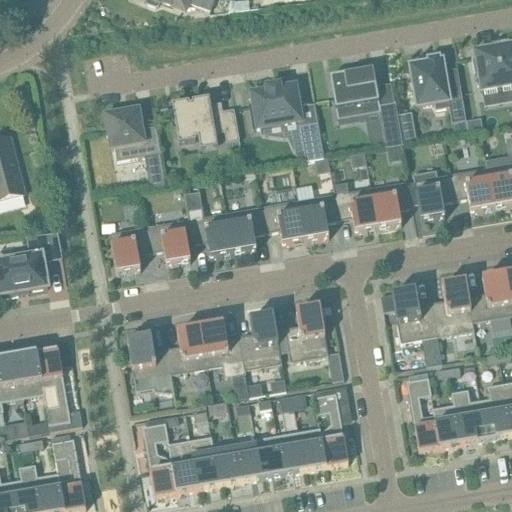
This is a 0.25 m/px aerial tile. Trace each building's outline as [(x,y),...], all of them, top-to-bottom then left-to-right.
[(146,0),(147,0),(145,4),(147,8),(155,11),(159,9),(160,5),(185,14),(188,6),(212,15),(217,0),(222,0),(231,3),(232,4),(233,2),(233,0),(146,0)] [(479,77),(482,95),(511,89),(511,49),(507,50),(507,49),(494,51),(495,52),(475,56),(476,62),(473,63),(473,62),(471,62),(474,78),(476,78),(475,77),(479,77)] [(452,128),(466,125),(461,92),(447,94),(442,64),(439,65),(439,62),(428,64),(429,67),(410,70),(417,111),(435,108),(436,114),(449,112),(452,128)] [(330,81),(338,124),(379,116),(385,152),(403,149),(395,106),(394,106),(394,108),(380,110),(373,73),(330,81)] [(252,98),(258,133),(301,125),(295,91),(281,93),(280,89),(265,92),(266,95),(252,98)] [(240,145),(234,114),(223,116),(221,107),(220,107),(220,110),(211,111),(209,102),(192,104),(193,107),(190,108),(189,105),(172,108),(179,147),(196,144),(195,141),(198,141),(201,154),(218,151),(215,138),(225,137),(227,147),(240,145)] [(115,152),(117,166),(161,158),(156,131),(142,133),(139,114),(122,117),(122,113),(108,115),(109,119),(105,120),(111,153),(115,152)] [(482,123),(466,125),(468,135),(469,138),(484,135),(482,123)] [(466,125),(452,128),(454,137),(468,135),(466,125)] [(300,130),(306,166),(324,163),(318,127),(300,130)] [(416,137),(402,139),(404,149),(417,147),(416,137)] [(10,142),(0,144),(0,204),(25,198),(10,142)] [(511,168),(487,173),(494,215),(511,211),(511,168)] [(471,219),(494,215),(487,173),(451,179),(455,205),(468,203),(471,219)] [(165,179),(149,182),(151,193),(166,190),(165,179)] [(455,205),(451,179),(414,186),(421,227),(445,223),(442,208),(455,205)] [(371,193),(378,235),(401,231),(399,215),(413,213),(408,187),(371,193)] [(335,199),(339,225),(352,223),(355,239),(378,235),(371,193),(335,199)] [(335,199),(299,206),(306,247),(329,243),(326,228),(339,225),(335,199)] [(262,212),(267,238),(280,236),(283,251),(306,247),(299,206),(262,212)] [(208,248),(210,264),(233,260),(226,218),(204,222),(203,212),(187,215),(193,251),(208,248)] [(254,240),(267,238),(262,212),(226,218),(233,260),(257,256),(254,240)] [(147,232),(151,258),(164,256),(167,271),(191,267),(183,226),(147,232)] [(141,276),(138,260),(151,258),(147,232),(110,239),(117,280),(141,276)] [(48,292),(44,267),(63,263),(58,237),(26,240),(30,260),(0,265),(0,300),(2,300),(3,303),(19,300),(18,297),(48,292)] [(485,299),(469,302),(473,328),(511,321),(511,316),(506,279),(482,283),(485,299)] [(432,308),(438,342),(474,336),(473,328),(469,302),(466,286),(442,290),(445,306),(432,308)] [(392,299),(401,348),(438,342),(432,308),(419,310),(416,295),(392,299)] [(286,334),(291,367),(329,361),(321,311),(297,316),(300,331),(286,334)] [(282,369),(273,319),(250,324),(252,339),(239,342),(245,375),(246,375),(282,369)] [(245,375),(239,342),(226,344),(223,328),(200,332),(207,373),(222,371),(225,381),(246,377),(246,375),(245,375)] [(207,373),(200,332),(177,336),(180,352),(167,354),(171,380),(207,373)] [(171,380),(167,354),(154,356),(151,341),(127,345),(136,396),(155,393),(155,397),(174,398),(171,380)] [(64,388),(59,357),(38,360),(43,393),(55,391),(59,411),(46,414),(50,436),(68,433),(67,428),(71,427),(69,416),(70,416),(65,388),(64,388)] [(341,357),(330,357),(331,385),(342,385),(341,357)] [(511,365),(510,357),(499,358),(500,367),(511,365)] [(500,367),(499,358),(487,360),(488,369),(500,367)] [(43,393),(38,360),(15,364),(23,403),(44,400),(43,393)] [(23,403),(15,364),(0,366),(0,400),(1,407),(17,404),(23,403)] [(461,380),(459,371),(448,373),(450,382),(461,380)] [(450,382),(448,373),(436,376),(438,384),(450,382)] [(440,453),(433,414),(432,414),(433,421),(423,423),(419,403),(433,401),(429,377),(409,380),(410,386),(407,387),(409,397),(407,398),(412,426),(414,426),(419,457),(440,453)] [(261,388),(248,390),(248,392),(249,401),(263,399),(261,388)] [(511,440),(511,436),(504,389),(488,391),(490,404),(480,405),(487,445),(511,440)] [(348,469),(344,441),(345,441),(340,409),(349,408),(346,391),(312,397),(316,420),(329,418),(331,429),(321,438),(327,473),(348,469)] [(240,403),(249,401),(248,392),(239,393),(240,403)] [(468,395),(453,398),(462,450),(487,445),(480,405),(470,407),(468,395)] [(305,398),(292,400),(294,415),(307,413),(305,398)] [(453,398),(452,398),(454,410),(433,414),(440,453),(462,450),(453,398)] [(292,400),(280,402),(282,417),(294,415),(292,400)] [(271,402),(257,405),(259,415),(272,413),(271,402)] [(226,406),(208,409),(210,420),(228,417),(226,406)] [(196,427),(208,424),(206,416),(194,418),(196,427)] [(165,423),(166,432),(179,430),(177,420),(165,423)] [(169,446),(166,432),(165,423),(145,426),(146,432),(143,432),(145,443),(143,443),(149,475),(150,475),(155,502),(176,499),(170,463),(158,460),(156,448),(169,446)] [(327,473),(321,438),(320,433),(298,437),(305,476),(327,473)] [(305,476),(298,437),(277,440),(284,480),(305,476)] [(85,511),(81,483),(82,483),(77,455),(76,455),(74,444),(70,445),(69,439),(51,442),(55,466),(68,464),(71,484),(60,486),(59,479),(58,479),(63,511),(85,511)] [(284,480),(277,440),(255,444),(262,484),(284,480)] [(219,491),(212,451),(211,441),(189,445),(191,455),(198,495),(219,491)] [(44,452),(43,444),(31,446),(32,454),(44,452)] [(262,484),(255,444),(234,448),(241,488),(262,484)] [(198,495),(191,455),(189,445),(168,449),(170,463),(176,499),(198,495)] [(32,454),(31,446),(20,448),(21,456),(32,454)] [(241,488),(234,448),(212,451),(219,491),(241,488)] [(42,511),(37,482),(35,471),(19,473),(21,485),(11,487),(15,511),(42,511)] [(63,511),(58,479),(37,482),(42,511),(63,511)] [(0,511),(15,511),(11,487),(0,489),(0,487),(0,511)]
